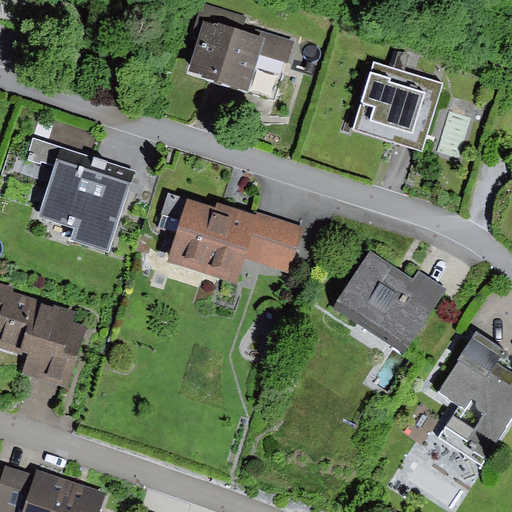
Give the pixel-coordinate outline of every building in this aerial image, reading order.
[(0,0),(0,20),(38,32),(48,0),(0,0)] [(247,17),(202,3),(192,34),(199,36),(186,74),(275,103),(295,43),(257,31),(255,36),(242,31),(247,17)] [(442,84),(374,64),(354,132),(422,152),(442,84)] [(135,172),(33,140),(27,161),(39,164),(40,163),(55,167),(57,162),(131,185),(135,172)] [(131,185),(57,162),(55,167),(39,219),(74,230),(70,241),(109,253),(131,185)] [(216,209),(168,194),(157,229),(175,234),(165,265),(237,288),(246,262),(290,276),(305,228),(255,213),(254,216),(226,207),(218,205),(216,209)] [(399,271),(370,252),(334,307),(404,353),(446,290),(419,272),(414,281),(399,271)] [(15,288),(0,283),(0,347),(28,356),(22,373),(68,388),(87,328),(73,324),(77,312),(54,305),(54,308),(13,295),(15,288)] [(508,354),(476,333),(438,392),(465,410),(472,399),(477,402),(477,406),(478,410),(486,415),(475,432),(453,418),(440,438),(482,465),(511,418),(511,373),(496,364),(500,358),(503,360),(508,354)] [(0,511),(25,511),(37,477),(5,467),(0,483),(0,511)] [(62,511),(72,482),(38,471),(37,477),(25,511),(62,511)] [(98,511),(105,493),(72,482),(62,511),(98,511)]
